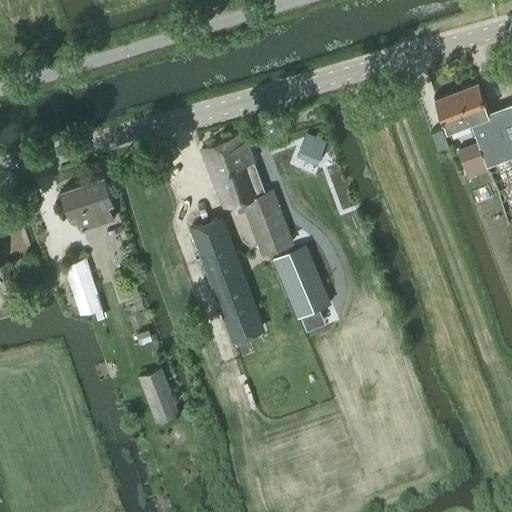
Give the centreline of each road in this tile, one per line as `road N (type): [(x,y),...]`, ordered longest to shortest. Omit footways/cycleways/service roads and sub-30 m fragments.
road 1 (tertiary): [(0,170),(511,27)]
road 2 (unclassified): [(0,91),(322,0)]
